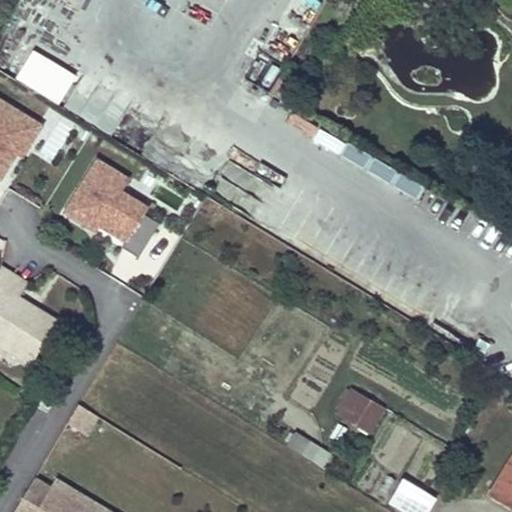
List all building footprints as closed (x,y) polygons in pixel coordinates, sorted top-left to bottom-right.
[(276,80),(267,94),(285,104),(295,91),(276,80)] [(37,128),(0,103),(0,183),(1,184),(37,128)] [(330,139),(324,149),(418,198),(423,188),(330,139)] [(95,158),(64,210),(139,254),(159,220),(116,195),(127,176),(95,158)] [(0,348),(28,366),(56,322),(38,310),(32,318),(13,305),(18,297),(27,284),(0,266),(0,348)] [(38,310),(18,297),(13,305),(32,318),(38,310)] [(378,413),(354,399),(342,418),(367,433),(378,413)] [(293,435),(285,450),(323,470),(331,455),(293,435)] [(511,459),(491,495),(511,507),(511,459)] [(105,511),(89,511),(33,479),(13,511),(107,511),(106,511),(105,511)] [(424,511),(432,500),(403,484),(389,506),(398,511),(424,511)]
